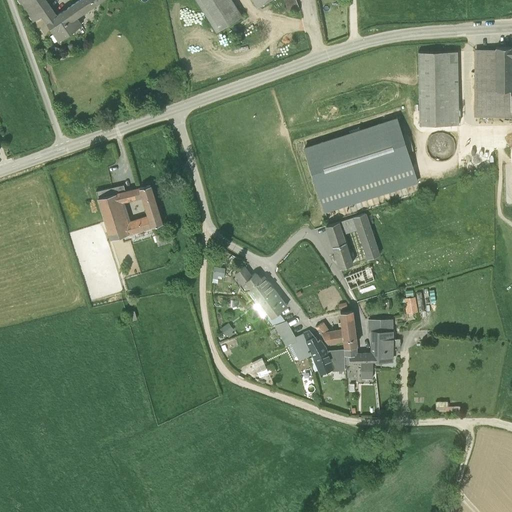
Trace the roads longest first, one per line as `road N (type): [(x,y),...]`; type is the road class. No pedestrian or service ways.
road 1 (tertiary): [(0,171),(395,36),(511,28)]
road 2 (track): [(207,225),(204,321),(229,376),(339,418),(468,421)]
